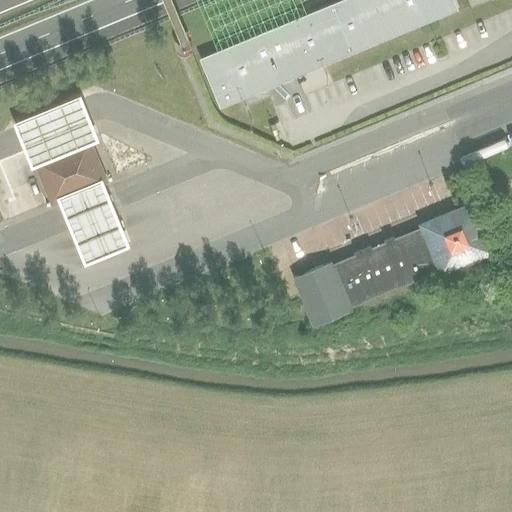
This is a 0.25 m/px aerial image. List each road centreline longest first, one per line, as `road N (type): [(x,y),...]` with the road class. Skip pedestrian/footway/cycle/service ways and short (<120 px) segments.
road 1 (motorway): [(0,259),(93,301),(511,131)]
road 2 (motorway): [(0,57),(139,0)]
